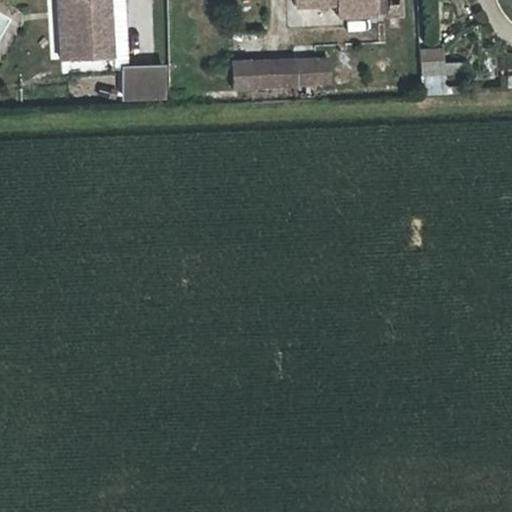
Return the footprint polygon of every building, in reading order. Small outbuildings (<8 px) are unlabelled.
[(65,0),(70,74),(78,73),(73,0),(65,0)] [(73,0),(78,73),(122,71),(120,34),(125,34),(123,0),(73,0)] [(299,0),(300,16),(342,13),(352,13),(353,28),(358,28),(386,25),(384,0),(299,0)] [(352,13),(342,13),(343,29),(353,28),(352,13)] [(445,94),(444,47),(419,48),(420,94),(445,94)] [(314,76),(316,102),(336,101),(335,75),(314,76)] [(270,105),(316,102),(314,76),(268,79),(270,105)] [(174,87),(135,89),(136,117),(175,115),(174,87)]
